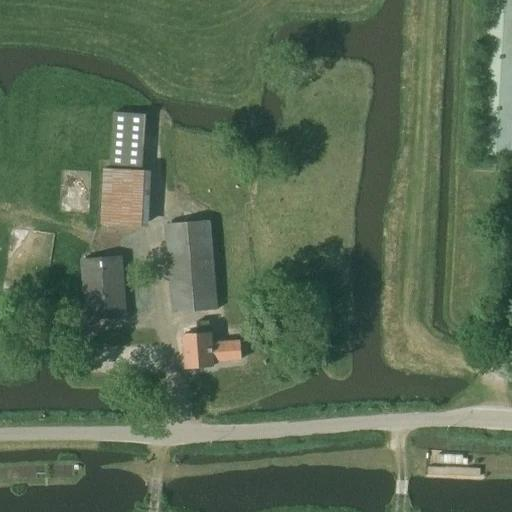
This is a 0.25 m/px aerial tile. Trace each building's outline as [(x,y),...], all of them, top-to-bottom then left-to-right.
[(511,151),(511,0),(488,0),(480,155),(511,157),(511,151)] [(103,168),(101,224),(142,226),(144,170),(103,168)] [(165,224),(173,312),(216,308),(209,221),(165,224)] [(85,320),(125,316),(121,257),(81,260),(85,320)] [(212,361),(241,359),(239,340),(211,343),(210,333),(209,333),(208,321),(198,322),(199,334),(182,335),(185,368),(212,365),(212,361)]
